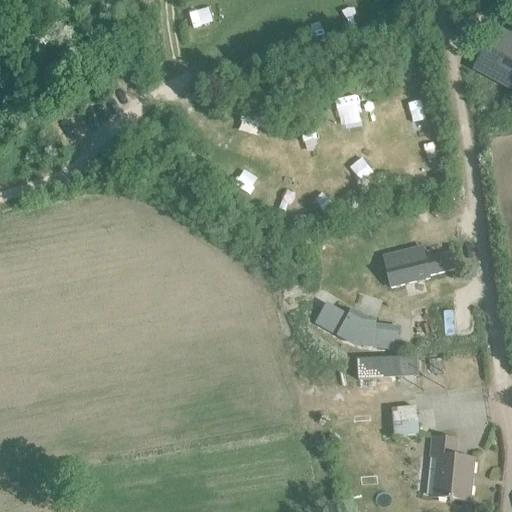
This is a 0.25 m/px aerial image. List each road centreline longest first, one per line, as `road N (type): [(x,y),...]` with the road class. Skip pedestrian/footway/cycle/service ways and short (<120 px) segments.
road 1 (unclassified): [(510,426),(474,146)]
road 2 (track): [(0,197),(74,168),(141,102),(181,81)]
road 3 (track): [(474,146),(429,0)]
